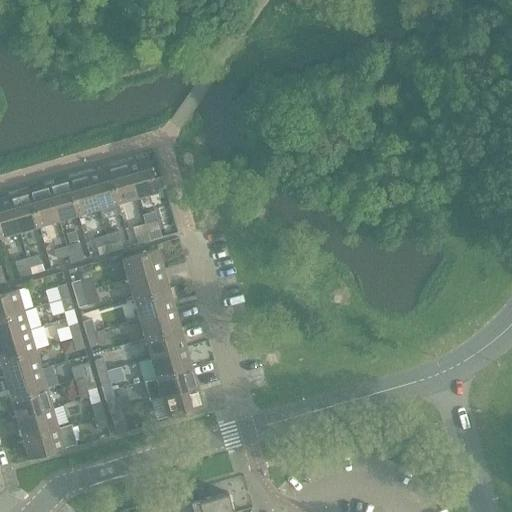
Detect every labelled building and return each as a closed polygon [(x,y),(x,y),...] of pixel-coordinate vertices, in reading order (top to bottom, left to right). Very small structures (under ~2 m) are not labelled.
[(148,156),(127,162),(138,196),(158,191),(148,156)] [(127,162),(108,168),(118,202),(138,196),(127,162)] [(108,168),(88,173),(98,208),(118,202),(108,168)] [(88,173),(69,179),(79,214),(98,208),(88,173)] [(69,179),(49,185),(59,219),(79,214),(69,179)] [(49,185),(29,191),(39,225),(59,219),(49,185)] [(29,191),(10,196),(20,231),(39,225),(29,191)] [(10,196),(0,199),(0,236),(0,237),(20,231),(10,196)] [(158,220),(145,224),(148,233),(160,229),(158,220)] [(148,233),(145,224),(133,228),(136,236),(148,233)] [(75,231),(66,234),(68,243),(78,240),(75,231)] [(118,232),(106,235),(109,244),(121,240),(118,232)] [(109,244),(106,235),(94,239),(97,247),(109,244)] [(79,243),(67,247),(69,255),(82,252),(79,243)] [(69,255),(67,247),(55,250),(57,259),(69,255)] [(123,259),(129,279),(163,269),(157,249),(123,259)] [(40,255),(28,258),(30,267),(42,263),(40,255)] [(30,267),(28,258),(16,262),(18,270),(30,267)] [(163,269),(129,279),(135,299),(169,289),(163,269)] [(72,283),(76,295),(84,293),(80,280),(72,283)] [(58,287),(61,299),(70,297),(66,285),(58,287)] [(169,289),(135,299),(140,319),(175,309),(169,289)] [(0,294),(0,316),(24,310),(18,290),(0,294)] [(84,293),(76,295),(79,307),(88,305),(84,293)] [(70,297),(61,299),(65,311),(73,309),(70,297)] [(175,309),(140,319),(146,338),(180,328),(175,309)] [(24,310),(0,316),(0,338),(29,330),(24,310)] [(83,322),(87,334),(95,332),(92,320),(83,322)] [(69,326),(73,338),(81,336),(78,324),(69,326)] [(180,328),(146,338),(152,358),(186,348),(180,328)] [(29,330),(0,338),(0,356),(1,359),(35,349),(29,330)] [(95,332),(87,334),(90,346),(99,344),(95,332)] [(81,336),(73,338),(73,340),(76,350),(85,348),(81,336)] [(73,340),(62,343),(65,354),(76,350),(73,340)] [(186,348),(152,358),(157,377),(192,367),(186,348)] [(35,349),(1,359),(6,379),(41,369),(35,349)] [(95,361),(98,373),(107,371),(103,359),(95,361)] [(81,365),(84,377),(93,375),(89,363),(81,365)] [(192,367),(157,377),(163,397),(198,387),(192,367)] [(41,369),(6,379),(12,398),(47,388),(41,369)] [(107,371),(98,373),(102,385),(110,383),(107,371)] [(93,375),(84,377),(88,390),(96,387),(93,375)] [(198,387),(163,397),(169,417),(204,407),(198,387)] [(47,388),(12,398),(18,418),(52,408),(47,388)] [(106,400),(110,413),(118,410),(115,398),(106,400)] [(92,404),(96,417),(104,414),(100,402),(92,404)] [(52,408),(18,418),(24,438),(58,428),(52,408)] [(118,410),(110,413),(113,425),(122,422),(118,410)] [(104,414),(96,417),(99,429),(108,426),(104,414)] [(58,428),(24,438),(29,458),(76,445),(70,425),(58,428)] [(234,511),(228,492),(194,502),(196,511),(234,511)]
